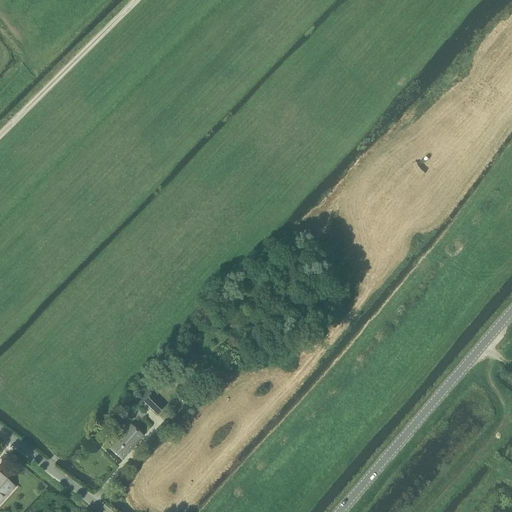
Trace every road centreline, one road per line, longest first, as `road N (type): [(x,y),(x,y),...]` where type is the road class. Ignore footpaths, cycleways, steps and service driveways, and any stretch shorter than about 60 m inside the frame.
road 1 (tertiary): [(511,313),(340,511)]
road 2 (track): [(483,345),(488,380),(507,419),(425,511)]
road 3 (track): [(30,108),(136,0)]
road 4 (tertiary): [(104,511),(0,430)]
